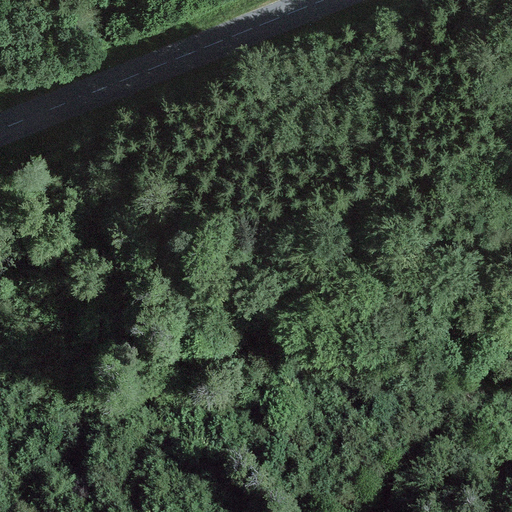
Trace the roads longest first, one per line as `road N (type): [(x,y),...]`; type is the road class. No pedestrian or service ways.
road 1 (tertiary): [(0,130),(320,0)]
road 2 (track): [(390,511),(511,337)]
